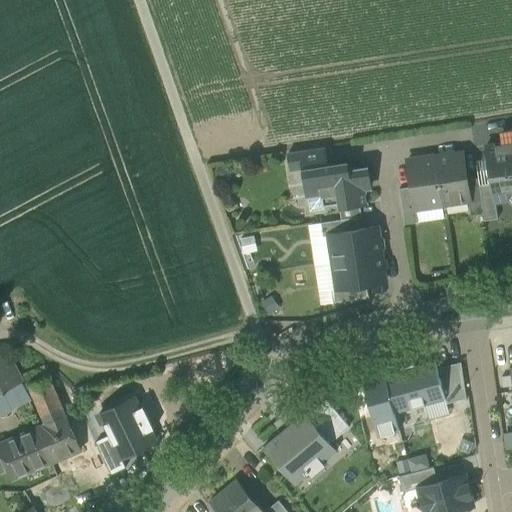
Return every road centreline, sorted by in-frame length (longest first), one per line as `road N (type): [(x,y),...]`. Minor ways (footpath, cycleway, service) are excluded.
road 1 (track): [(137,0),(273,374)]
road 2 (residential): [(471,310),(338,337),(273,374),(149,511)]
road 3 (residential): [(471,310),(500,511)]
